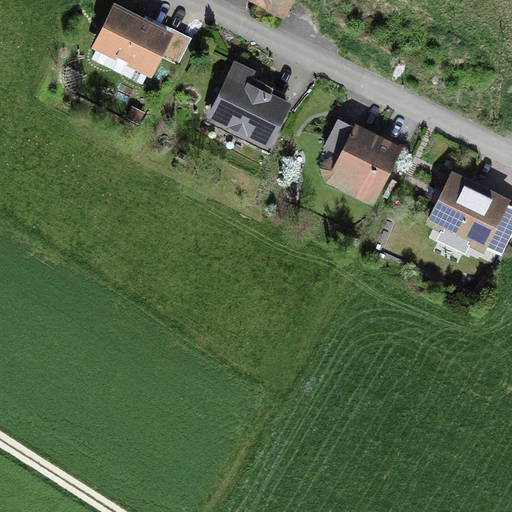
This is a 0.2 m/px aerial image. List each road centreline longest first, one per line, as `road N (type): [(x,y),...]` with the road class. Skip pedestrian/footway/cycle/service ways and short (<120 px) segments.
road 1 (residential): [(184,0),(511,154)]
road 2 (track): [(111,511),(0,440)]
